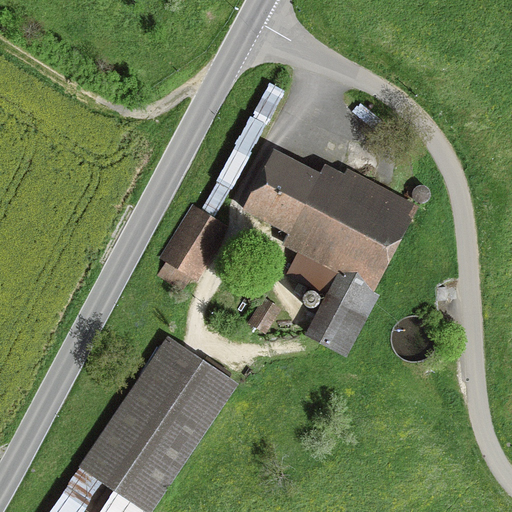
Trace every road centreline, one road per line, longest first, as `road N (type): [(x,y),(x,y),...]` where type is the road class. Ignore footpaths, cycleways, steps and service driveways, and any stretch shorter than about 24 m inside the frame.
road 1 (residential): [(251,21),(360,83),(433,148),(462,224),(473,407),(480,437),(511,487)]
road 2 (tertiary): [(251,21),(0,489)]
